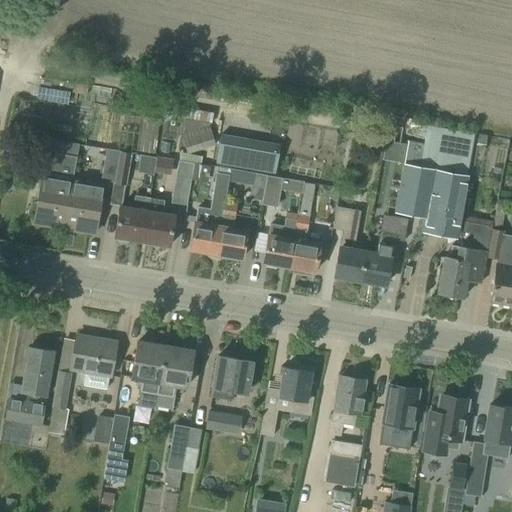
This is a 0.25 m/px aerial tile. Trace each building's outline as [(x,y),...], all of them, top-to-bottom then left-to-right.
[(40,79),(39,88),(86,95),(88,86),(40,79)] [(185,86),(183,95),(223,102),(225,92),(185,86)] [(182,135),(180,135),(186,154),(219,144),(238,139),(232,120),(211,126),(214,114),(186,109),(182,135)] [(141,115),(136,152),(154,155),(160,118),(141,115)] [(219,144),(216,164),(273,173),(278,145),(238,138),(238,139),(219,144)] [(389,139),(384,163),(402,166),(394,212),(426,217),(434,170),(409,165),(414,144),(389,139)] [(41,176),(32,224),(63,229),(71,182),(78,145),(48,140),(45,153),(49,153),(44,177),(41,176)] [(106,149),(100,181),(113,183),(119,152),(106,149)] [(119,152),(113,183),(125,185),(130,154),(119,152)] [(179,154),(178,156),(178,161),(193,164),(199,165),(201,157),(179,154)] [(186,206),(190,182),(193,164),(178,161),(170,203),(186,206)] [(426,217),(424,229),(455,235),(466,176),(434,170),(426,217)] [(194,222),(189,250),(215,255),(220,227),(223,209),(226,189),(228,175),(215,173),(207,225),(194,222)] [(253,174),(249,199),(262,201),(266,176),(253,174)] [(276,207),(279,189),(280,178),(266,176),(262,201),(261,204),(276,207)] [(71,182),(63,229),(94,234),(102,187),(71,182)] [(220,227),(215,255),(240,259),(246,231),(234,229),(238,203),(230,201),(232,190),(226,189),(223,209),(220,227)] [(119,206),(113,237),(141,242),(149,198),(135,195),(133,208),(119,206)] [(149,198),(141,242),(168,247),(174,215),(161,213),(163,201),(149,198)] [(319,244),(305,242),(307,231),(306,231),(311,201),(300,199),(297,215),(294,230),(293,239),(287,268),(299,270),(298,274),(310,276),(311,272),(314,272),(319,244)] [(495,210),(504,212),(505,201),(496,200),(495,210)] [(335,207),(332,229),(342,231),(339,248),(338,248),(333,276),(335,276),(359,280),(363,253),(352,251),(360,211),(335,207)] [(294,230),(297,215),(286,213),(282,238),(267,235),(262,263),(287,268),(293,239),(294,230)] [(363,253),(359,280),(383,284),(383,285),(384,285),(389,257),(392,239),(403,241),(406,220),(382,215),(379,233),(367,231),(363,253)] [(485,258),(490,229),(487,228),(487,227),(462,222),(460,232),(473,235),(470,250),(468,262),(443,257),(437,293),(462,298),(465,282),(480,284),(484,265),(485,258)] [(503,231),(490,229),(485,258),(498,260),(503,231)] [(511,306),(511,265),(495,263),(489,302),(511,306)] [(76,336),(70,370),(85,372),(82,385),(105,389),(107,376),(109,377),(115,343),(76,336)] [(136,343),(130,378),(141,380),(136,405),(153,408),(153,407),(163,347),(162,347),(162,344),(150,342),(150,345),(136,343)] [(8,399),(4,419),(31,424),(47,426),(47,427),(51,403),(44,401),(53,351),(44,350),(45,345),(31,343),(31,348),(27,347),(21,385),(10,384),(8,399)] [(153,407),(170,410),(174,386),(185,388),(191,352),(163,347),(153,407)] [(211,388),(210,398),(229,401),(231,392),(244,394),(250,362),(217,356),(210,388),(211,388)] [(282,368),(278,391),(277,397),(290,399),(288,411),(308,415),(310,401),(305,400),(310,373),(282,368)] [(53,407),(49,432),(66,435),(69,408),(66,408),(70,372),(58,371),(51,407),(53,407)] [(338,377),(328,435),(338,437),(341,425),(353,427),(355,415),(359,415),(365,381),(338,377)] [(382,424),(380,437),(396,440),(398,427),(412,429),(418,391),(388,386),(382,424)] [(254,446),(248,486),(265,489),(271,449),(269,449),(276,409),(288,411),(290,399),(277,397),(278,391),(269,389),(266,406),(263,406),(258,434),(261,435),(259,447),(254,446)] [(435,429),(432,447),(445,449),(447,431),(461,434),(466,402),(462,401),(463,399),(450,397),(449,398),(440,397),(434,429),(435,429)] [(511,409),(488,406),(482,439),(509,444),(511,426),(511,409)] [(207,413),(205,428),(245,435),(247,420),(207,413)] [(113,415),(106,458),(121,461),(128,418),(113,415)] [(173,425),(162,487),(176,489),(179,473),(181,474),(188,428),(188,427),(173,425)] [(188,428),(181,474),(192,476),(200,430),(188,428)] [(329,441),(322,482),(352,487),(357,458),(343,456),(345,444),(329,441)] [(465,495),(461,511),(476,511),(487,445),(472,443),(463,495),(465,495)] [(104,472),(103,478),(122,482),(123,476),(125,461),(121,461),(106,458),(104,472)] [(451,462),(445,496),(458,498),(463,464),(451,462)] [(383,511),(407,511),(409,507),(384,503),(383,511)]
